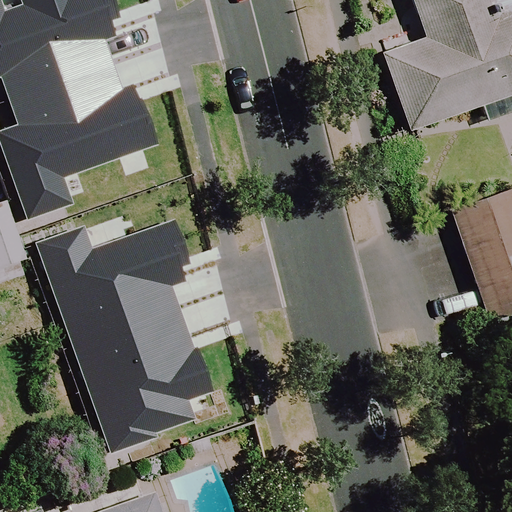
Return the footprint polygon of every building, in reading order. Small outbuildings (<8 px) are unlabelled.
[(511,0),(406,0),(421,43),(378,57),(405,135),(478,110),(482,124),(511,113),(511,0)] [(0,112),(53,265),(114,244),(84,159),(145,138),(121,67),(86,79),(79,58),(47,68),(32,24),(0,34),(0,112)] [(488,333),(511,324),(511,193),(447,216),(488,333)] [(0,285),(20,280),(0,211),(0,285)] [(126,311),(114,266),(51,284),(63,328),(126,311)] [(158,511),(150,490),(93,511),(158,511)]
